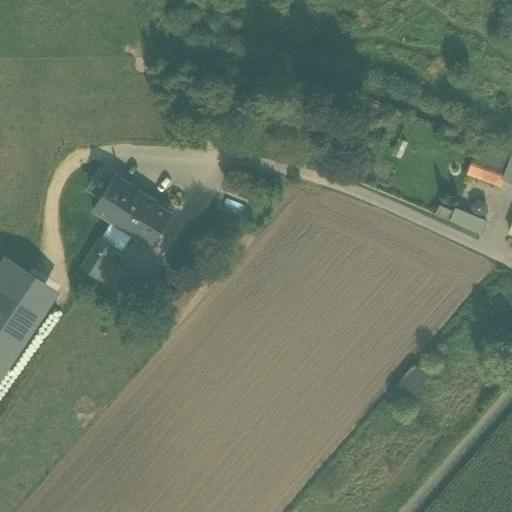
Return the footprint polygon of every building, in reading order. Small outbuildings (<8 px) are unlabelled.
[(206,91),(179,92),(180,120),(208,118),(206,91)] [(501,188),(504,180),(511,158),(447,133),(442,145),(474,158),(467,175),(501,188)] [(391,155),(401,160),(409,144),(398,140),(391,155)] [(93,211),(111,222),(132,188),(115,176),(93,211)] [(132,235),(150,246),(170,215),(145,200),(146,198),(132,188),(111,222),(132,235)] [(435,216),(450,222),(453,212),(439,206),(435,216)] [(450,222),(480,235),(486,222),(454,209),(453,212),(450,222)] [(111,222),(101,238),(116,248),(125,247),(132,235),(111,222)] [(81,270),(96,279),(108,260),(116,248),(101,238),(81,270)] [(6,258),(0,267),(0,381),(59,293),(6,258)] [(124,271),(108,260),(96,279),(111,289),(124,271)] [(111,289),(122,297),(134,277),(124,271),(111,289)] [(147,286),(134,277),(122,297),(135,305),(147,286)] [(413,364),(387,394),(402,407),(428,377),(413,364)]
